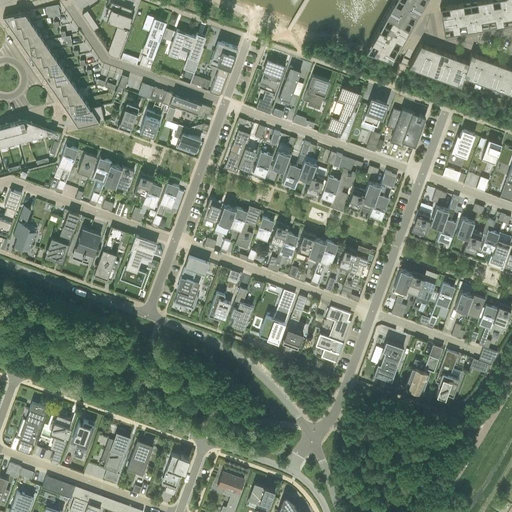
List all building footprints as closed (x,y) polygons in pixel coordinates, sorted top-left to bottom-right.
[(403,0),(394,0),(393,2),(416,16),(420,9),(403,0)] [(418,0),(403,0),(420,9),(424,3),(418,0)] [(474,28),(481,27),(476,0),(469,2),(474,28)] [(479,0),(476,0),(481,27),(488,26),(483,0),(479,0)] [(491,0),(483,0),(488,26),(496,25),(491,0)] [(491,0),(496,25),(503,24),(498,0),(491,0)] [(511,15),(505,0),(498,0),(503,24),(511,22),(511,15)] [(108,8),(105,16),(107,17),(106,21),(117,25),(114,35),(107,52),(110,55),(118,58),(128,29),(129,29),(132,21),(130,21),(132,16),(130,15),(132,9),(120,4),(110,1),(108,8)] [(393,2),(389,9),(413,22),(416,16),(393,2)] [(469,2),(462,3),(466,30),(474,28),(469,2)] [(455,4),(457,18),(459,31),(466,30),(462,3),(455,4)] [(57,4),(45,7),(48,18),(60,15),(57,4)] [(441,20),(457,18),(455,4),(439,7),(441,20)] [(389,9),(386,15),(409,29),(413,22),(389,9)] [(7,16),(3,17),(10,27),(14,26),(14,25),(32,21),(30,10),(26,11),(7,15),(7,16)] [(87,10),(82,13),(89,24),(94,20),(87,10)] [(148,30),(140,53),(146,55),(152,58),(165,24),(166,21),(165,20),(164,23),(157,21),(158,18),(148,15),(148,14),(147,14),(142,28),(143,28),(148,30)] [(386,15),(382,21),(405,35),(409,29),(386,15)] [(444,34),(459,31),(457,18),(441,20),(444,34)] [(14,26),(10,27),(16,36),(20,35),(37,31),(38,32),(38,31),(36,20),(32,21),(14,25),(14,26)] [(382,21),(378,28),(402,42),(405,35),(382,21)] [(165,28),(162,37),(170,40),(173,30),(165,28)] [(378,28),(374,34),(398,48),(402,42),(378,28)] [(198,60),(203,47),(201,46),(205,35),(196,32),(195,36),(176,29),(168,53),(177,56),(182,43),(191,47),(187,57),(190,58),(191,57),(198,60)] [(20,35),(16,36),(23,46),(27,45),(27,44),(44,40),(38,32),(37,31),(20,35)] [(398,48),(374,34),(371,41),(394,54),(398,48)] [(27,45),(23,46),(29,56),(33,55),(33,54),(52,50),(52,49),(49,39),(44,40),(27,44),(27,45)] [(219,65),(209,91),(216,94),(217,94),(218,94),(219,94),(219,93),(220,93),(220,92),(221,92),(221,91),(228,71),(227,70),(228,67),(230,68),(232,62),(237,47),(217,40),(211,58),(213,59),(212,63),(219,65)] [(394,54),(371,41),(365,50),(391,59),(394,54)] [(408,65),(422,71),(430,47),(420,44),(408,65)] [(431,74),(440,51),(430,47),(422,71),(431,74)] [(33,55),(29,56),(36,65),(40,64),(58,60),(58,59),(56,49),(52,49),(52,50),(33,54),(33,55)] [(123,51),(120,58),(136,64),(139,57),(123,51)] [(441,77),(449,54),(440,51),(431,74),(441,77)] [(480,56),(470,53),(467,61),(468,61),(463,75),(463,76),(472,79),(480,56)] [(450,81),(459,58),(449,54),(441,77),(450,81)] [(482,82),(490,60),(480,56),(472,79),(482,82)] [(40,64),(36,65),(37,67),(42,75),(47,74),(46,73),(65,69),(62,58),(58,59),(58,60),(40,64)] [(285,65),(266,58),(263,67),(264,67),(259,81),(267,84),(262,99),(271,102),(274,95),(272,94),(273,93),(274,93),(279,81),(277,80),(278,78),(280,79),(283,69),(282,68),(282,66),(284,67),(285,65)] [(463,76),(463,75),(468,61),(467,61),(459,58),(450,81),(460,84),(463,76)] [(491,86),(499,63),(490,60),(482,82),(491,86)] [(500,89),(509,66),(499,63),(491,86),(500,89)] [(282,98),(289,100),(290,98),(300,70),(289,66),(278,97),(282,98)] [(510,92),(511,86),(511,67),(509,66),(500,89),(510,92)] [(47,74),(42,75),(49,84),(53,83),(71,79),(71,80),(71,79),(69,68),(65,69),(46,73),(47,74)] [(308,101),(320,105),(322,99),(323,99),(326,89),(329,80),(312,74),(308,86),(309,86),(308,88),(306,88),(302,99),(308,101)] [(53,83),(49,84),(55,94),(60,93),(60,92),(77,88),(71,80),(71,79),(53,83)] [(142,82),(137,94),(143,96),(146,86),(147,84),(142,82)] [(146,86),(143,96),(148,98),(152,88),(153,86),(147,84),(146,86)] [(325,133),(339,138),(339,137),(351,111),(352,111),(354,112),(355,109),(353,108),(361,92),(341,85),(336,99),(337,100),(337,99),(344,101),(337,118),(331,116),(331,115),(325,133)] [(60,93),(55,94),(62,104),(66,103),(66,102),(83,98),(83,99),(84,99),(82,87),(77,88),(60,92),(60,93)] [(163,99),(162,103),(169,105),(170,103),(181,107),(181,109),(180,109),(202,117),(203,113),(209,114),(211,107),(185,97),(174,93),(166,90),(165,93),(163,99)] [(387,102),(370,95),(364,111),(365,111),(362,119),(376,124),(379,116),(382,117),(387,102)] [(66,103),(62,104),(69,113),(90,108),(90,107),(83,99),(83,98),(66,102),(66,103)] [(126,101),(117,126),(129,130),(131,125),(138,105),(126,101)] [(90,108),(69,113),(76,126),(93,122),(104,119),(100,105),(90,107),(90,108)] [(274,107),(272,114),(281,117),(283,111),(274,107)] [(415,143),(424,117),(421,116),(421,114),(418,113),(417,114),(413,113),(414,112),(403,108),(401,111),(393,108),(387,126),(395,129),(393,135),(415,143)] [(146,110),(139,130),(154,135),(161,115),(146,110)] [(22,119),(12,122),(17,141),(27,138),(22,119)] [(56,131),(22,119),(27,138),(56,131)] [(303,125),(312,129),(314,123),(305,119),(303,125)] [(12,122),(2,124),(7,144),(17,141),(12,122)] [(201,128),(203,123),(195,125),(193,129),(206,133),(207,130),(201,128)] [(178,124),(174,136),(179,138),(177,143),(175,147),(194,154),(196,150),(200,137),(191,134),(193,129),(195,125),(187,127),(178,124)] [(254,136),(260,138),(265,126),(259,124),(254,136)] [(236,172),(238,167),(245,147),(250,133),(249,133),(249,134),(238,130),(239,129),(238,129),(232,144),(238,147),(236,153),(230,150),(226,161),(223,167),(223,168),(224,166),(236,170),(235,172),(236,172)] [(474,133),(462,129),(459,135),(457,134),(450,151),(466,156),(474,133)] [(274,130),(270,141),(275,144),(280,132),(274,130)] [(372,131),(369,138),(377,141),(380,134),(372,131)] [(494,163),(501,143),(488,138),(481,158),(494,163)] [(297,178),(304,159),(306,155),(310,143),(304,141),(295,165),(289,163),(282,183),(294,187),(297,178)] [(310,143),(306,155),(311,157),(315,145),(310,143)] [(61,193),(61,192),(77,148),(65,144),(57,166),(63,168),(55,190),(61,193)] [(245,147),(238,167),(249,171),(256,151),(245,147)] [(511,201),(511,199),(511,149),(508,148),(508,149),(511,150),(511,160),(499,196),(511,201)] [(271,166),(283,170),(289,153),(277,149),(271,166)] [(252,172),(264,176),(272,154),(260,150),(252,172)] [(332,164),(336,152),(331,150),(326,162),(332,164)] [(89,175),(96,155),(84,151),(77,171),(89,175)] [(336,152),(332,164),(338,166),(342,154),(336,152)] [(95,205),(103,181),(110,163),(111,161),(99,157),(92,176),(98,178),(89,203),(95,205)] [(297,178),(308,181),(308,182),(312,171),(313,171),(316,163),(304,159),(297,178)] [(110,163),(103,181),(115,186),(115,185),(121,167),(110,163)] [(121,167),(115,185),(126,189),(134,169),(122,164),(121,167)] [(445,166),(443,171),(442,175),(451,178),(454,170),(445,166)] [(339,179),(331,200),(329,206),(330,206),(330,204),(342,208),(341,210),(342,211),(343,204),(347,193),(341,191),(343,185),(350,187),(355,172),(354,171),(354,172),(343,168),(344,167),(343,167),(339,179)] [(380,184),(372,205),(369,214),(380,218),(388,197),(383,195),(391,172),(385,170),(380,184)] [(133,191),(145,195),(150,181),(150,182),(152,176),(140,171),(133,191)] [(312,171),(308,182),(308,181),(305,191),(317,195),(324,175),(313,171),(312,171)] [(320,196),(331,200),(339,179),(328,175),(320,196)] [(484,190),(488,179),(480,176),(476,188),(484,190)] [(361,201),(372,205),(380,184),(368,180),(364,190),(365,190),(361,201)] [(140,208),(139,212),(143,214),(147,205),(154,207),(161,186),(150,182),(150,181),(145,195),(142,203),(140,208)] [(178,204),(183,191),(177,189),(179,185),(167,181),(151,225),(157,228),(157,226),(160,219),(165,205),(171,207),(172,202),(178,204)] [(361,201),(365,190),(364,190),(353,186),(346,206),(358,210),(361,201)] [(437,202),(439,198),(442,191),(442,190),(436,188),(431,200),(437,202)] [(13,190),(13,191),(10,190),(10,189),(4,205),(6,206),(5,208),(10,210),(8,217),(3,215),(2,218),(0,216),(0,239),(1,240),(3,235),(6,236),(21,193),(13,190)] [(447,209),(440,227),(436,239),(448,243),(456,221),(450,219),(459,197),(452,195),(447,209)] [(209,196),(202,216),(214,221),(221,201),(209,196)] [(217,223),(214,231),(225,235),(228,227),(229,227),(229,226),(235,208),(223,204),(216,223),(217,223)] [(247,210),(239,230),(234,243),(235,244),(235,243),(246,247),(246,248),(247,248),(252,232),(246,230),(248,224),(254,226),(258,215),(262,209),(261,209),(260,211),(249,207),(249,205),(249,204),(247,210)] [(429,223),(440,227),(447,209),(436,204),(429,223)] [(12,234),(14,235),(16,236),(13,245),(21,247),(21,246),(29,249),(35,231),(28,228),(29,225),(24,223),(26,218),(30,207),(23,205),(12,234)] [(134,206),(130,218),(136,220),(136,219),(139,212),(140,208),(134,206)] [(229,226),(239,230),(247,210),(235,206),(235,208),(229,226)] [(61,262),(79,214),(64,209),(63,212),(67,213),(58,239),(51,237),(47,247),(46,247),(45,250),(46,250),(44,256),(61,262)] [(417,209),(410,229),(422,234),(430,214),(417,209)] [(255,235),(266,240),(273,220),(262,216),(255,235)] [(455,233),(467,237),(470,229),(471,229),(474,220),(461,216),(455,233)] [(485,234),(480,248),(491,252),(496,238),(497,238),(499,233),(491,230),(495,221),(487,218),(482,233),(485,234)] [(160,219),(157,226),(163,229),(166,222),(160,219)] [(269,241),(281,245),(286,231),(287,231),(289,225),(277,221),(269,241)] [(74,249),(72,255),(82,259),(81,261),(88,263),(94,247),(93,247),(94,244),(96,245),(100,234),(82,227),(79,235),(77,241),(74,249)] [(467,237),(462,248),(475,253),(482,233),(471,229),(470,229),(467,237)] [(296,250),(307,255),(314,237),(315,235),(303,230),(296,250)] [(281,245),(278,252),(283,254),(290,257),(298,235),(287,231),(286,231),(281,245)] [(156,242),(135,234),(129,250),(131,250),(126,265),(124,264),(119,278),(140,286),(145,272),(137,269),(142,255),(146,257),(150,259),(150,258),(151,254),(152,254),(156,242)] [(107,236),(96,265),(93,273),(106,278),(109,270),(114,272),(119,260),(113,258),(114,253),(109,251),(114,239),(107,236)] [(325,241),(314,237),(307,255),(318,260),(325,241)] [(491,252),(489,258),(501,262),(508,242),(497,238),(496,238),(491,252)] [(224,239),(220,250),(225,252),(230,241),(224,239)] [(325,241),(318,260),(310,283),(316,285),(324,263),(329,265),(337,243),(326,239),(325,241)] [(511,240),(510,246),(511,246),(511,252),(508,251),(504,263),(501,268),(502,269),(503,267),(511,270),(511,240)] [(348,270),(343,283),(344,283),(355,287),(355,288),(361,272),(363,266),(367,255),(371,249),(370,249),(369,250),(358,246),(358,244),(356,250),(348,270)] [(337,266),(348,270),(356,250),(344,245),(337,266)] [(247,256),(246,260),(252,262),(256,250),(250,248),(247,256)] [(276,257),(275,262),(280,263),(283,254),(278,252),(276,257)] [(178,290),(174,303),(193,310),(199,293),(196,292),(199,285),(191,282),(192,280),(196,270),(203,273),(204,274),(207,266),(208,261),(188,254),(178,283),(181,284),(178,290)] [(271,255),(267,268),(272,269),(272,270),(272,269),(275,262),(276,257),(271,255)] [(406,290),(405,290),(412,272),(411,272),(400,268),(393,287),(405,291),(406,290)] [(236,282),(239,272),(230,269),(227,280),(236,282)] [(416,294),(411,308),(412,308),(412,307),(423,311),(422,312),(423,312),(429,296),(431,291),(435,279),(438,273),(437,275),(425,271),(426,269),(425,269),(423,274),(416,294)] [(406,290),(416,294),(423,274),(412,270),(411,272),(412,272),(405,290),(406,290)] [(329,276),(325,288),(331,291),(335,279),(329,276)] [(220,315),(224,317),(236,284),(228,281),(224,293),(216,290),(207,314),(219,318),(220,315)] [(426,325),(427,326),(432,328),(440,305),(446,307),(454,285),(442,281),(429,317),(426,325)] [(230,314),(234,315),(231,324),(243,328),(252,305),(242,302),(247,290),(239,287),(230,314)] [(454,307),(465,311),(471,294),(460,290),(454,307)] [(465,311),(465,312),(477,316),(484,296),(472,292),(471,294),(465,311)] [(307,297),(298,294),(294,307),(302,310),(307,297)] [(274,339),(277,340),(279,336),(291,304),(279,300),(273,317),(265,314),(262,324),(258,333),(273,339),(273,340),(274,340),(274,339)] [(391,313),(396,315),(401,303),(395,301),(391,313)] [(510,306),(498,302),(496,307),(497,307),(491,322),(492,322),(490,327),(501,331),(503,326),(510,306)] [(396,315),(402,317),(406,305),(401,303),(396,315)] [(492,322),(491,322),(497,307),(496,307),(485,303),(480,318),(478,323),(490,327),(492,322)] [(329,305),(325,317),(326,317),(330,319),(334,307),(330,306),(330,305),(329,305)] [(319,333),(315,345),(324,348),(321,356),(335,361),(335,362),(351,320),(350,319),(350,321),(347,320),(350,313),(341,310),(337,321),(331,337),(328,336),(319,333)] [(281,342),(297,348),(303,332),(295,329),(297,324),(294,323),(297,316),(291,314),(281,342)] [(419,318),(419,321),(420,323),(421,324),(426,325),(429,317),(421,314),(419,318)] [(451,334),(457,336),(460,328),(461,325),(455,322),(451,334)] [(376,345),(370,360),(377,363),(373,373),(383,377),(384,377),(388,379),(391,380),(403,346),(385,340),(382,348),(376,345)] [(423,370),(414,367),(414,368),(411,367),(405,385),(407,387),(407,388),(418,392),(419,391),(421,392),(429,370),(433,371),(442,347),(432,344),(423,370)] [(437,385),(439,385),(436,394),(444,397),(446,393),(452,395),(459,378),(450,375),(451,370),(447,369),(450,362),(454,363),(458,353),(446,349),(434,381),(438,382),(437,385)] [(478,359),(475,368),(485,372),(490,364),(478,359)] [(30,404),(29,408),(31,409),(16,449),(29,454),(33,442),(45,410),(43,409),(42,409),(44,405),(34,401),(33,401),(33,402),(32,405),(30,404)] [(57,442),(54,450),(50,461),(57,464),(69,430),(66,429),(70,418),(66,416),(67,413),(60,410),(58,414),(56,413),(54,420),(52,419),(49,429),(51,429),(49,433),(54,435),(52,441),(57,442)] [(78,420),(69,445),(70,445),(71,443),(76,445),(75,447),(72,456),(81,460),(95,423),(83,419),(82,422),(78,420)] [(101,458),(100,459),(105,461),(103,468),(106,469),(103,477),(116,481),(124,458),(122,457),(130,436),(116,431),(113,439),(108,437),(108,438),(113,440),(105,460),(101,458)] [(152,444),(138,439),(137,439),(126,467),(127,468),(127,467),(141,472),(141,473),(142,473),(152,444)] [(161,482),(167,484),(164,491),(173,494),(180,474),(179,474),(180,470),(184,472),(189,458),(180,454),(180,456),(171,453),(161,482)] [(9,462),(5,473),(17,477),(21,466),(9,462)] [(223,511),(233,511),(243,485),(241,485),(244,478),(222,470),(216,485),(225,488),(223,493),(230,495),(223,511)] [(46,474),(41,487),(59,493),(63,481),(46,474)] [(4,488),(8,478),(0,475),(0,500),(4,502),(9,490),(4,488)] [(253,481),(247,500),(248,501),(248,500),(267,507),(266,507),(267,508),(274,489),(253,481)] [(139,493),(141,487),(134,484),(132,491),(139,493)] [(83,511),(91,491),(86,489),(82,499),(74,496),(69,509),(76,511),(83,511)] [(16,491),(8,511),(27,511),(33,497),(16,491)] [(83,511),(97,511),(100,506),(94,503),(97,493),(91,491),(83,511)] [(282,497),(277,511),(278,510),(284,511),(301,511),(300,509),(299,509),(298,508),(297,508),(296,508),(293,504),(294,502),(286,496),(286,495),(285,495),(284,495),(283,496),(282,496),(282,497)] [(122,511),(125,504),(119,501),(115,511),(117,511),(122,511)]
